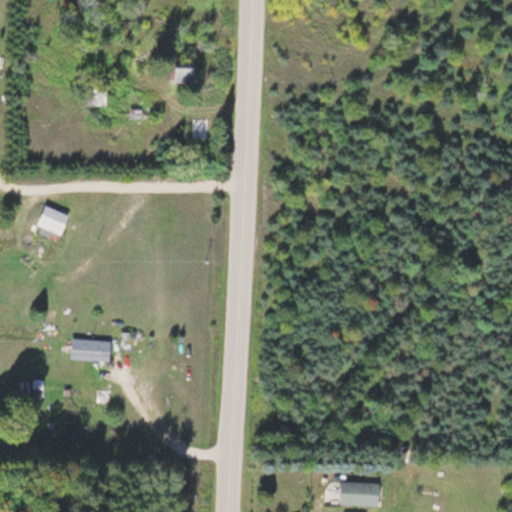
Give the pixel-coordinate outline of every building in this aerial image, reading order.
[(195,60),(170,60),(170,81),(195,81),(195,60)] [(207,116),(192,116),(192,138),(207,138),(207,116)] [(68,214),(43,203),(34,223),(59,234),(68,214)] [(109,338),(69,338),(69,358),(109,358),(109,338)] [(46,394),(45,378),(34,379),(35,395),(46,394)] [(337,504),(378,505),(378,481),(337,481),(337,504)]
